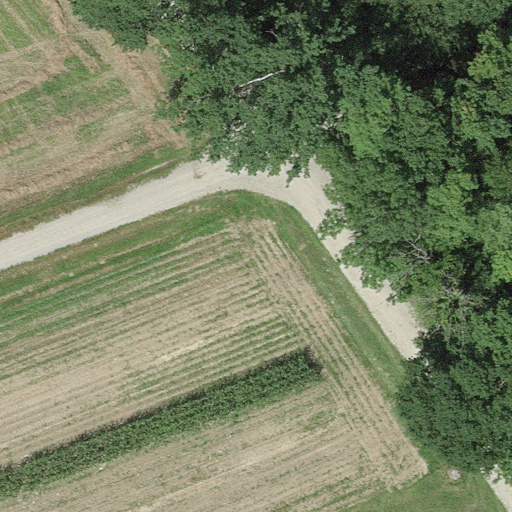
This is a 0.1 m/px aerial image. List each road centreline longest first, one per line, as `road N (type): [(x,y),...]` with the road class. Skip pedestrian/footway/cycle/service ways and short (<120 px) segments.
road 1 (track): [(511,489),(279,148),(156,0)]
road 2 (track): [(511,59),(0,252)]
